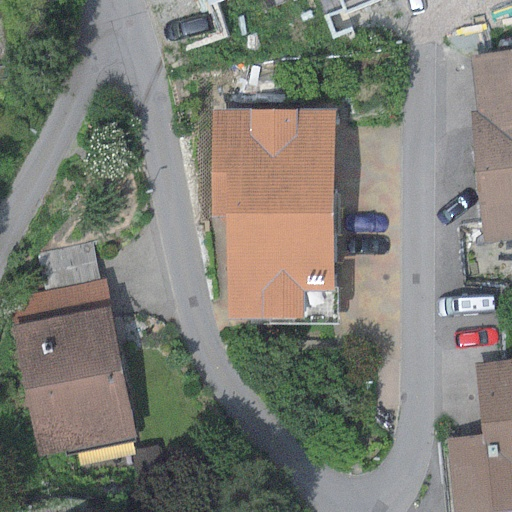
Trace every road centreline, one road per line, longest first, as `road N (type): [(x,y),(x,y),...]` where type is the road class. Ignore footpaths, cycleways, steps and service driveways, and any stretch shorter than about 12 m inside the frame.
road 1 (residential): [(129,16),(205,353),(225,390),(336,511)]
road 2 (residential): [(367,511),(404,466),(415,428),(418,36)]
road 3 (residential): [(129,16),(89,70),(0,239)]
